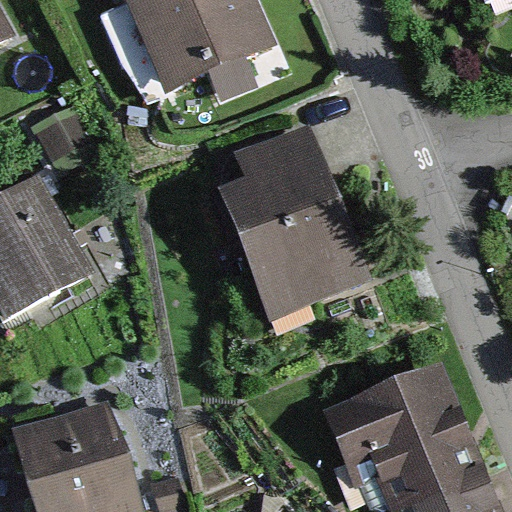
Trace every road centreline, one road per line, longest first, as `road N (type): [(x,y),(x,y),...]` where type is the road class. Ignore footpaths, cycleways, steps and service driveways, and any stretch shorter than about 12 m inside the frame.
road 1 (residential): [(424,181),(511,404)]
road 2 (residential): [(343,0),(424,181)]
